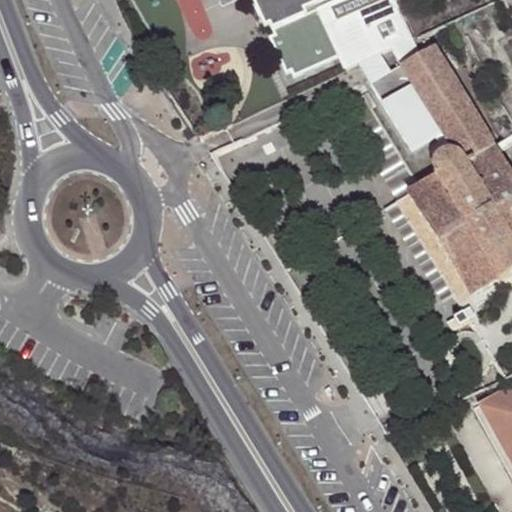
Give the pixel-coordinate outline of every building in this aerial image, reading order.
[(339,58),(346,72),(391,51),(412,41),(393,0),(252,0),(264,28),(269,26),(276,40),(271,43),(286,75),(291,74),(294,79),(339,58)] [(511,0),(502,0),(511,18),(511,0)] [(412,41),(391,51),(425,107),(454,155),(450,154),(445,156),(441,158),(439,160),(437,162),(436,166),(435,169),(436,173),(436,177),(418,189),(407,196),(419,215),(430,233),(437,245),(441,252),(453,272),(464,290),(454,297),(460,306),(501,281),(502,282),(511,276),(511,175),(485,131),(433,48),(420,57),(412,41)] [(363,123),(374,116),(360,94),(341,105),(349,120),(363,123)] [(393,173),(405,167),(390,142),(374,116),(363,123),(351,130),(383,180),(393,173)] [(407,196),(418,189),(405,167),(393,173),(391,187),(399,200),(407,196)] [(419,215),(407,196),(399,200),(384,210),(395,230),(419,215)] [(430,233),(419,215),(395,230),(403,243),(406,248),(430,233)] [(406,248),(418,267),(441,252),(437,245),(430,233),(406,248)] [(418,267),(429,286),(453,272),(441,252),(418,267)] [(441,305),(454,297),(464,290),(453,272),(429,286),(441,305)] [(511,391),(500,397),(511,418),(511,391)] [(511,418),(500,397),(485,405),(511,457),(511,418)]
